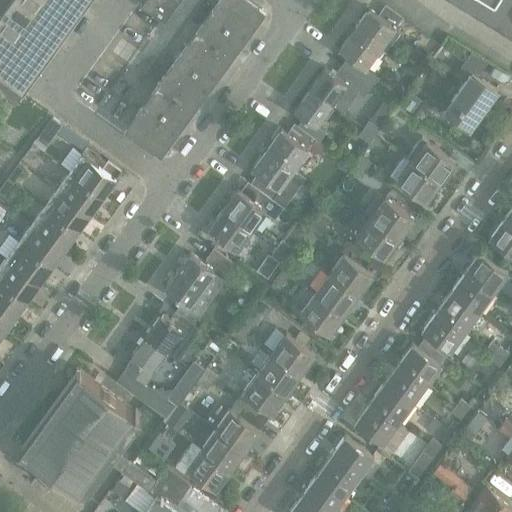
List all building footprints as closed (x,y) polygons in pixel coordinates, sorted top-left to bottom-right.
[(12,0),(2,14),(54,51),(64,37),(75,23),(85,8),(91,0),(12,0)] [(145,0),(141,6),(142,7),(164,23),(180,0),(145,0)] [(266,9),(252,0),(216,0),(196,29),(233,55),(266,9)] [(511,0),(444,0),(511,42),(511,0)] [(386,4),(386,5),(379,14),(395,25),(402,16),(386,4)] [(370,6),(354,28),(381,47),(397,26),(395,25),(379,14),(370,6)] [(0,78),(23,95),(24,93),(54,51),(2,14),(0,17),(0,78)] [(348,56),(342,65),(357,77),(365,67),(366,68),(381,47),(354,28),(339,49),(348,56)] [(194,109),(233,55),(196,29),(157,82),(194,109)] [(477,76),(483,67),(468,57),(460,68),(470,75),(444,110),(469,128),(497,90),(477,76)] [(325,67),(311,87),(332,103),(346,83),(356,91),(363,81),(357,77),(342,65),(335,74),(325,67)] [(0,95),(15,106),(23,95),(0,78),(0,95)] [(194,109),(157,82),(124,128),(161,155),(194,109)] [(316,124),(332,103),(311,87),(294,110),(304,117),(298,125),(315,138),(319,141),(326,132),(316,124)] [(53,117),(36,139),(46,147),(57,132),(60,128),(63,124),(53,117)] [(370,120),(365,127),(376,135),(381,127),(370,120)] [(315,138),(298,125),(294,123),(287,133),(281,128),(267,147),(295,167),(308,149),(308,148),(315,138)] [(60,128),(57,132),(82,150),(87,142),(63,124),(60,128)] [(376,135),(365,127),(359,135),(370,143),(376,135)] [(426,140),(411,160),(440,181),(455,161),(426,140)] [(33,144),(23,158),(29,162),(39,148),(33,144)] [(82,153),(69,171),(103,196),(122,169),(108,159),(102,167),(96,161),(100,155),(87,146),(81,153),(82,153)] [(306,176),(295,167),(267,147),(252,168),(258,173),(250,183),(283,207),(284,207),(306,176)] [(440,181),(411,160),(397,180),(426,201),(440,181)] [(17,164),(7,178),(14,183),(24,169),(17,164)] [(103,196),(69,171),(56,188),(90,213),(103,196)] [(14,183),(7,178),(0,187),(0,193),(4,196),(14,183)] [(250,183),(248,181),(241,190),(237,188),(223,207),(252,228),(265,211),(275,218),(283,207),(250,183)] [(90,213),(56,188),(44,206),(78,230),(90,213)] [(385,196),(370,217),(399,238),(414,217),(385,196)] [(78,230),(44,206),(31,223),(65,248),(78,230)] [(237,249),(252,228),(223,207),(208,228),(237,249)] [(511,221),(504,216),(500,222),(489,237),(511,253),(511,221)] [(399,238),(370,217),(356,236),(385,258),(399,238)] [(65,248),(31,223),(18,241),(52,265),(65,248)] [(282,240),(276,248),(287,255),(292,248),(282,240)] [(52,265),(18,241),(6,258),(39,283),(52,265)] [(180,266),(164,288),(166,289),(183,301),(176,311),(193,323),(224,280),(212,272),(217,266),(227,273),(234,263),(214,248),(203,262),(191,252),(180,266)] [(276,248),(271,255),(282,262),(287,255),(276,248)] [(479,250),(470,262),(465,270),(493,291),(508,271),(479,250)] [(344,253),(328,274),(357,295),(373,274),(344,253)] [(39,283),(6,258),(0,265),(0,280),(27,300),(39,283)] [(285,260),(280,267),(282,269),(290,275),(295,268),(285,260)] [(282,269),(275,280),(283,285),(290,275),(282,269)] [(465,270),(450,290),(479,311),(493,291),(465,270)] [(357,295),(328,274),(314,294),(343,315),(357,295)] [(27,300),(0,280),(0,307),(14,318),(27,300)] [(450,290),(441,302),(436,309),(465,329),(479,311),(450,290)] [(343,315),(314,294),(300,313),(329,334),(343,315)] [(14,318),(0,307),(0,333),(1,335),(14,318)] [(450,350),(465,329),(436,309),(422,329),(426,332),(450,350)] [(160,315),(146,335),(167,350),(179,359),(200,329),(193,323),(176,311),(168,321),(160,315)] [(247,318),(239,329),(246,334),(254,323),(247,318)] [(236,327),(231,334),(241,341),(246,334),(239,329),(236,327)] [(275,327),(263,343),(273,350),(271,352),(300,374),(315,353),(304,345),(296,339),(286,332),(284,334),(275,327)] [(426,332),(421,339),(446,356),(450,350),(426,332)] [(146,335),(130,356),(133,358),(151,371),(167,350),(146,335)] [(412,342),(402,355),(398,362),(426,383),(441,363),(412,342)] [(502,346),(497,352),(505,359),(510,352),(502,346)] [(260,348),(250,361),(260,368),(257,372),(286,393),(300,374),(271,352),(269,355),(260,348)] [(505,359),(497,352),(493,359),(501,365),(505,359)] [(126,368),(125,369),(146,384),(146,385),(147,383),(155,373),(151,371),(133,358),(126,368)] [(206,368),(195,360),(190,367),(201,375),(206,368)] [(398,362),(384,381),(412,402),(426,383),(398,362)] [(20,445),(19,447),(44,465),(40,471),(38,470),(37,472),(39,474),(52,484),(55,486),(56,483),(54,482),(58,475),(83,493),(84,492),(83,491),(78,487),(101,456),(122,471),(138,483),(125,499),(142,511),(179,511),(175,509),(181,501),(176,498),(180,493),(182,495),(190,483),(167,466),(156,480),(109,445),(134,411),(139,415),(141,414),(100,384),(77,367),(76,369),(82,373),(26,449),(20,445)] [(201,375),(190,367),(185,374),(195,383),(201,375)] [(125,369),(116,381),(167,417),(176,404),(147,383),(146,385),(146,384),(125,369)] [(257,372),(242,392),(271,413),(286,393),(257,372)] [(384,381),(374,394),(369,402),(397,422),(412,402),(384,381)] [(490,396),(481,408),(494,417),(499,409),(498,402),(490,396)] [(463,399),(458,406),(466,412),(471,405),(463,399)] [(236,401),(230,408),(260,429),(265,422),(236,401)] [(383,442),(397,422),(369,402),(354,421),(383,442)] [(466,412),(458,406),(453,413),(461,419),(466,412)] [(230,408),(216,428),(245,449),(260,429),(230,408)] [(478,413),(465,430),(474,436),(486,419),(478,413)] [(511,422),(506,418),(502,424),(511,431),(511,422)] [(439,425),(433,434),(443,442),(450,433),(452,431),(441,423),(439,425)] [(511,434),(511,431),(502,424),(498,429),(510,437),(511,434)] [(216,428),(201,448),(230,469),(245,449),(216,428)] [(345,434),(335,447),(330,454),(359,475),(373,455),(345,434)] [(434,438),(429,445),(437,451),(442,444),(434,438)] [(193,442),(176,466),(184,472),(187,468),(216,489),(230,469),(201,448),(193,442)] [(437,451),(429,445),(424,451),(433,457),(437,451)] [(424,451),(411,470),(419,477),(433,457),(424,451)] [(330,454),(326,460),(316,474),(345,494),(359,475),(330,454)] [(440,463),(434,472),(455,487),(458,482),(461,479),(440,463)] [(316,474),(307,486),(302,493),(326,511),(331,511),(345,494),(316,474)] [(119,480),(111,491),(122,499),(129,488),(119,480)] [(458,482),(455,487),(466,496),(470,491),(458,482)] [(511,511),(511,502),(487,484),(474,501),(474,502),(487,511),(511,511)] [(466,496),(455,487),(451,493),(462,501),(466,496)] [(396,491),(391,498),(398,504),(404,497),(396,491)] [(326,511),(302,493),(297,500),(288,511),(326,511)] [(398,504),(391,498),(386,504),(394,510),(398,504)] [(487,511),(474,502),(466,511),(487,511)]
